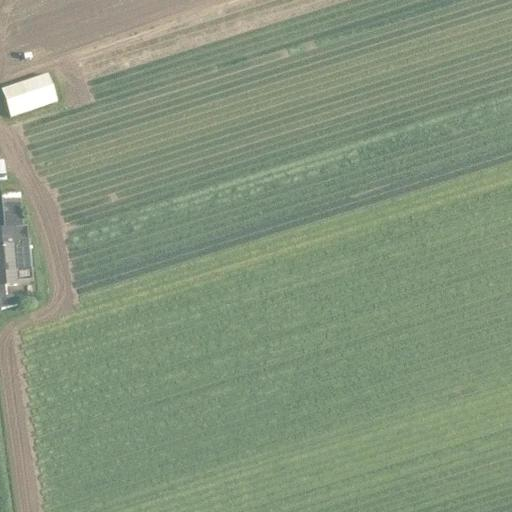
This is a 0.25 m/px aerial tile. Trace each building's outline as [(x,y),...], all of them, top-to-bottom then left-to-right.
[(52,102),(44,74),(0,88),(0,100),(6,117),(52,102)] [(14,193),(0,194),(0,202),(15,201),(14,193)] [(0,229),(0,242),(22,240),(21,227),(20,227),(18,200),(15,201),(0,202),(0,225),(0,230),(0,229)] [(22,240),(0,242),(0,285),(15,285),(14,271),(28,270),(26,252),(24,252),(22,240)] [(13,297),(0,297),(0,306),(14,304),(13,297)]
